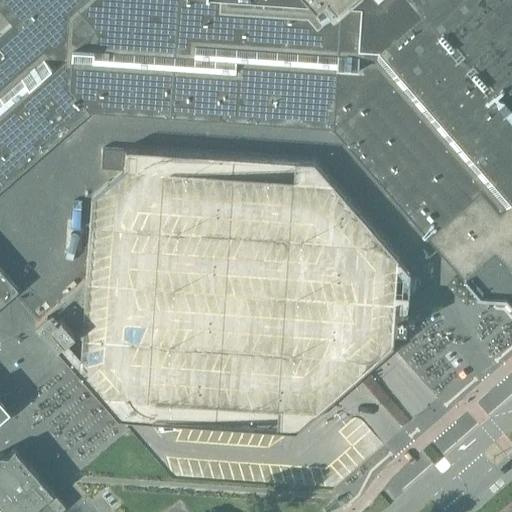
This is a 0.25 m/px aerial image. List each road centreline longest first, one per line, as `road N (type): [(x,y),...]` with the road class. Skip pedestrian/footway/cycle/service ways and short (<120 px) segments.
road 1 (unknown): [(126,289),(128,222),(139,208),(213,210),(267,224),(300,233),(379,355)]
road 2 (unknown): [(379,355),(126,289)]
road 3 (tertiary): [(511,415),(401,511)]
road 4 (unknown): [(138,418),(114,338),(126,289)]
